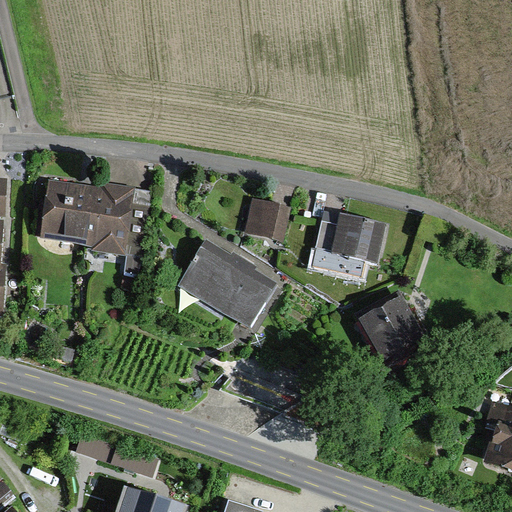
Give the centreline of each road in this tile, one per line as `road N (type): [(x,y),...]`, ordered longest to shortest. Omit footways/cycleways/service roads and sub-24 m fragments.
road 1 (residential): [(511,248),(434,210),(322,182),(153,154),(0,142)]
road 2 (tertiary): [(0,375),(414,511)]
